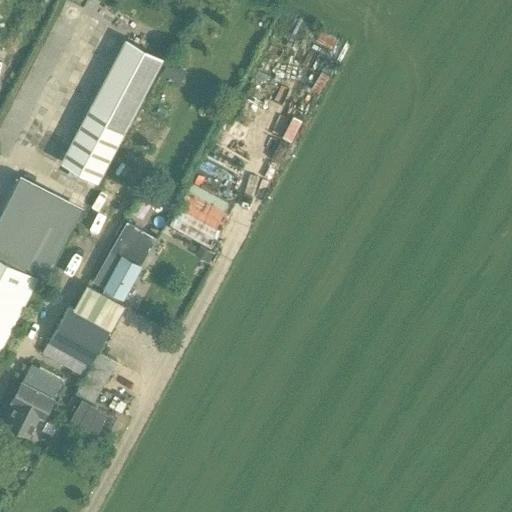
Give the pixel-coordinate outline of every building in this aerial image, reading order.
[(126,36),(92,101),(130,121),(164,57),(126,36)] [(186,71),(169,62),(163,72),(180,82),(186,71)] [(99,181),(130,121),(92,101),(60,161),(99,181)] [(0,208),(0,254),(37,273),(44,277),(81,205),(18,173),(0,208)] [(163,187),(147,177),(140,188),(156,198),(163,187)] [(186,192),(173,225),(214,242),(223,220),(222,220),(227,209),(212,203),(186,192)] [(154,234),(126,219),(109,249),(120,256),(101,291),(115,298),(118,292),(121,294),(154,234)] [(200,247),(197,254),(202,257),(201,259),(209,263),(214,255),(200,247)] [(0,254),(0,347),(37,273),(0,254)] [(123,303),(115,298),(101,291),(86,283),(73,308),(110,328),(123,303)] [(110,328),(73,308),(68,305),(41,354),(70,370),(67,376),(81,383),(97,351),(110,328)] [(97,351),(81,383),(77,391),(95,400),(117,361),(97,351)] [(43,416),(62,379),(32,364),(13,399),(8,397),(0,412),(0,417),(30,433),(40,414),(43,416)] [(70,420),(105,439),(116,417),(81,399),(70,420)]
